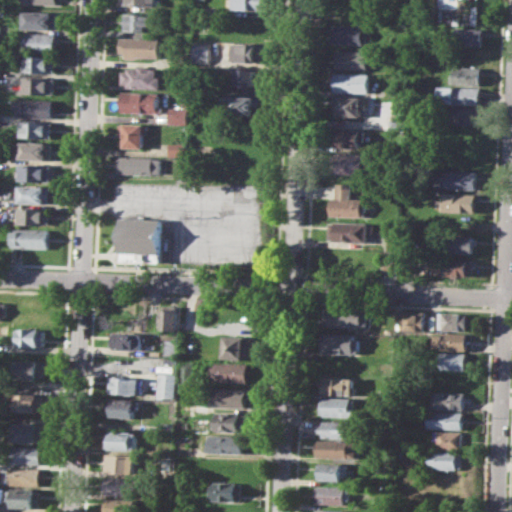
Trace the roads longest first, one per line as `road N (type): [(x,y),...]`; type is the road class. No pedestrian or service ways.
road 1 (residential): [(0,277),(511,300)]
road 2 (residential): [(303,0),(282,511)]
road 3 (residential): [(95,0),(74,511)]
road 4 (residential): [(511,129),(498,511)]
